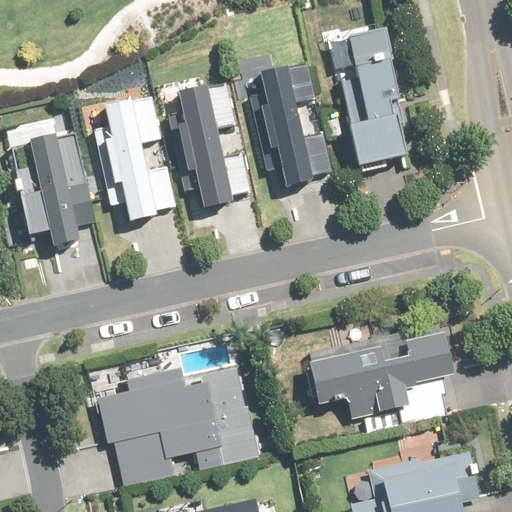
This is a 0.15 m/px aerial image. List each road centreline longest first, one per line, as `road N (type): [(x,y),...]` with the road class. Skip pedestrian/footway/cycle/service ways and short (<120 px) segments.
road 1 (residential): [(509,215),(7,325)]
road 2 (residential): [(7,325),(45,511)]
road 3 (tertiary): [(509,215),(479,77),(486,36)]
